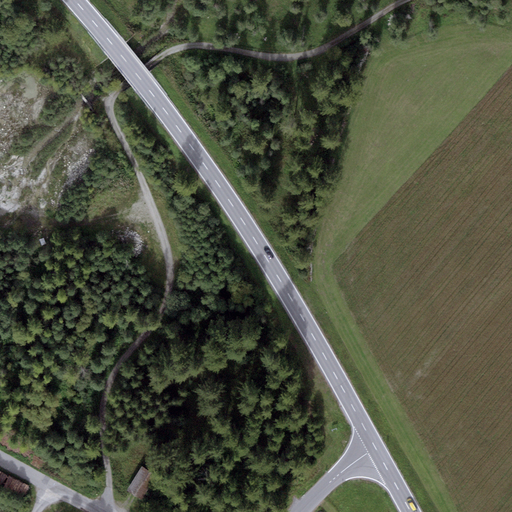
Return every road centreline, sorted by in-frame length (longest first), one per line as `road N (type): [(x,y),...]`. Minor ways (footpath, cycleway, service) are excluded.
road 1 (track): [(414,0),(332,48),(289,61),(222,45),(162,56),(114,93),(117,127),(170,251),(168,286),(111,403),(109,511)]
road 2 (primary): [(376,448),(240,215),(74,0)]
